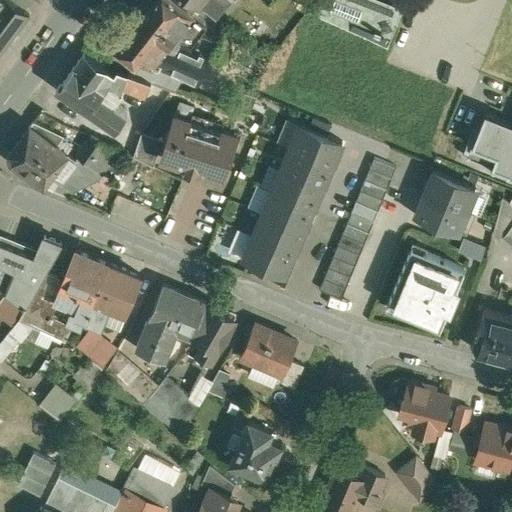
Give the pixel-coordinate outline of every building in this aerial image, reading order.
[(0,0),(0,51),(29,12),(11,0),(0,0)] [(178,0),(152,0),(117,45),(132,62),(137,58),(204,86),(236,99),(250,72),(188,44),(206,21),(178,0)] [(403,6),(387,0),(316,0),(310,9),(388,44),(403,6)] [(115,71),(86,50),(59,88),(116,128),(127,113),(114,103),(124,89),(121,87),(122,84),(146,95),(152,80),(118,67),(117,68),(115,71)] [(511,122),(481,110),(459,165),(511,185),(511,122)] [(237,133),(175,114),(170,129),(168,129),(165,139),(165,140),(167,141),(162,153),(162,156),(187,164),(185,168),(197,172),(198,168),(223,176),(228,161),(230,161),(234,150),(232,149),(237,133)] [(65,135),(34,120),(7,157),(44,185),(55,170),(63,176),(76,158),(58,145),(65,135)] [(343,140),(301,123),(291,145),(333,163),(334,163),(343,140)] [(165,139),(142,131),(134,156),(154,166),(158,152),(162,153),(167,141),(165,140),(165,139)] [(119,150),(92,135),(78,154),(103,172),(119,150)] [(291,145),(282,168),(324,185),(333,163),(291,145)] [(397,165),(375,156),(370,167),(392,176),(397,165)] [(282,168),(282,167),(272,190),(314,207),(315,207),(324,185),(282,168)] [(392,176),(370,167),(366,178),(388,187),(392,176)] [(477,185),(434,168),(425,189),(468,207),(477,185)] [(388,187),(366,178),(361,189),(383,198),(388,187)] [(383,198),(361,189),(357,200),(379,209),(383,198)] [(468,207),(425,189),(416,211),(459,229),(468,207)] [(272,190),(263,212),(305,229),(314,207),(272,190)] [(511,204),(502,198),(494,230),(511,242),(511,204)] [(379,209),(357,200),(352,211),(374,220),(379,209)] [(374,220),(352,211),(348,222),(370,231),(374,220)] [(263,212),(253,234),(295,251),(305,229),(263,212)] [(348,222),(320,289),(342,298),(370,231),(348,222)] [(253,234),(243,257),(285,274),(295,251),(253,234)] [(483,258),(489,244),(468,235),(461,249),(483,258)] [(0,285),(26,306),(46,270),(52,261),(0,239),(0,285)] [(468,266),(410,244),(385,307),(443,329),(468,266)] [(64,277),(46,270),(26,306),(20,316),(63,336),(67,337),(73,324),(65,320),(73,303),(77,305),(73,315),(84,320),(85,320),(110,262),(76,248),(64,277)] [(142,275),(110,261),(110,262),(85,320),(96,324),(105,303),(127,312),(142,275)] [(164,284),(151,316),(138,348),(175,363),(183,344),(172,339),(177,327),(193,334),(206,302),(164,284)] [(7,293),(0,302),(0,315),(12,324),(25,307),(7,293)] [(237,315),(211,304),(206,302),(193,334),(190,341),(202,347),(200,351),(212,358),(237,315)] [(511,315),(488,308),(481,332),(478,336),(474,349),(511,359),(511,315)] [(298,340),(255,322),(241,355),(279,371),(284,373),(291,359),(298,340)] [(63,336),(42,326),(36,340),(48,346),(52,336),(61,340),(63,336)] [(9,331),(0,343),(0,350),(6,355),(19,339),(9,331)] [(157,384),(118,350),(119,349),(118,348),(106,369),(144,401),(160,383),(159,382),(157,384)] [(304,364),(291,359),(284,373),(279,371),(276,379),(295,387),(304,364)] [(96,361),(77,384),(84,390),(103,367),(96,361)] [(144,401),(182,434),(201,402),(167,374),(160,383),(144,401)] [(435,387),(410,380),(406,397),(404,396),(400,411),(411,414),(409,423),(415,424),(414,428),(433,433),(434,429),(440,431),(450,395),(434,391),(435,387)] [(57,389),(45,406),(60,417),(72,401),(57,389)] [(471,409),(460,406),(454,427),(465,430),(471,409)] [(273,429),(249,419),(231,461),(267,477),(275,459),(278,460),(279,459),(284,448),(283,447),(281,446),(282,444),(269,438),(273,429)] [(511,427),(486,421),(483,434),(478,436),(476,443),(479,446),(476,460),(508,469),(510,461),(511,461),(511,427)] [(416,456),(397,471),(419,498),(438,483),(416,456)] [(158,468),(142,460),(139,467),(155,475),(158,468)] [(236,483),(211,462),(202,482),(211,486),(211,485),(231,494),(236,483)] [(359,479),(336,467),(316,511),(352,511),(360,496),(379,504),(384,492),(379,489),(385,475),(365,466),(359,479)] [(155,475),(139,467),(128,489),(127,490),(162,508),(174,485),(155,475)] [(102,511),(108,499),(58,475),(45,503),(62,511),(102,511)] [(231,494),(211,485),(211,486),(199,511),(249,511),(241,508),(238,501),(230,497),(231,494)] [(162,508),(127,490),(120,505),(116,511),(162,511),(164,509),(162,508)] [(116,511),(120,505),(108,499),(102,511),(116,511)] [(62,511),(45,503),(40,511),(62,511)]
